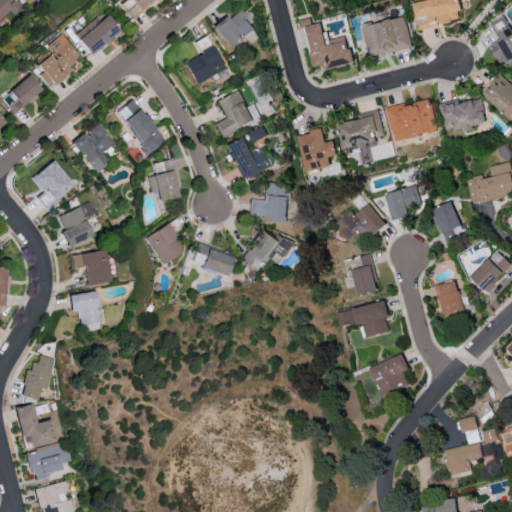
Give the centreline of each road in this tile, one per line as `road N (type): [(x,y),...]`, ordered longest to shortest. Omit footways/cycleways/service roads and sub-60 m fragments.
road 1 (residential): [(0,443),(2,372),(46,292),(44,255),(0,201)]
road 2 (residential): [(0,170),(205,0)]
road 3 (residential): [(451,65),(305,99),(272,0)]
road 4 (residential): [(511,316),(449,377),(395,449),(383,488),(387,511)]
road 5 (residential): [(213,212),(196,141),(136,58)]
road 6 (residential): [(449,377),(419,332),(403,257)]
